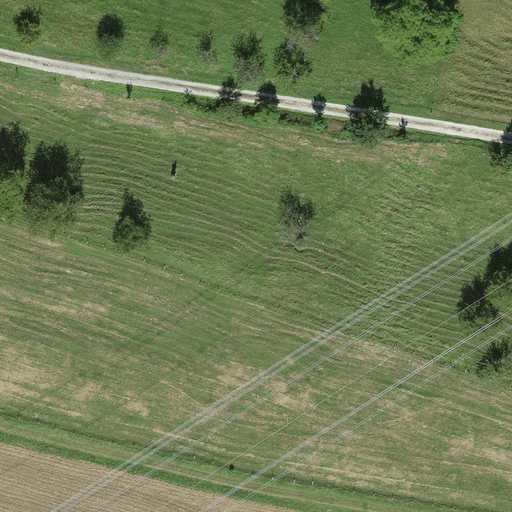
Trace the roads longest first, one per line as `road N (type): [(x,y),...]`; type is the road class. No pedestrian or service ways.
road 1 (track): [(0,58),(511,140)]
road 2 (track): [(0,422),(288,494),(399,511)]
